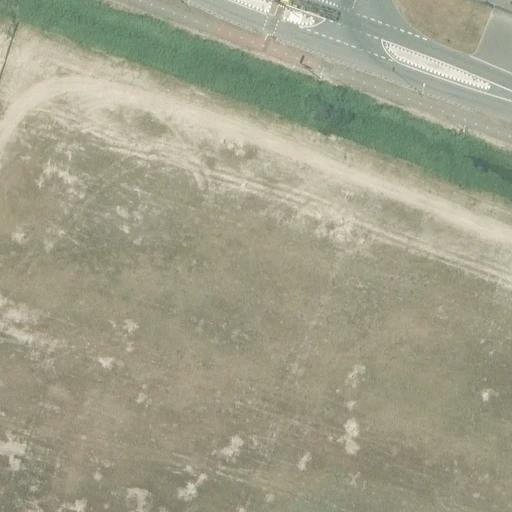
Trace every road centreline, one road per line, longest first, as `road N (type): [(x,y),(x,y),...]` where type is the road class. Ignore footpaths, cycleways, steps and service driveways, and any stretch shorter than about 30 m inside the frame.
road 1 (unclassified): [(337,50),(511,108)]
road 2 (unclassified): [(511,85),(347,20)]
road 3 (unclassified): [(202,0),(337,50)]
